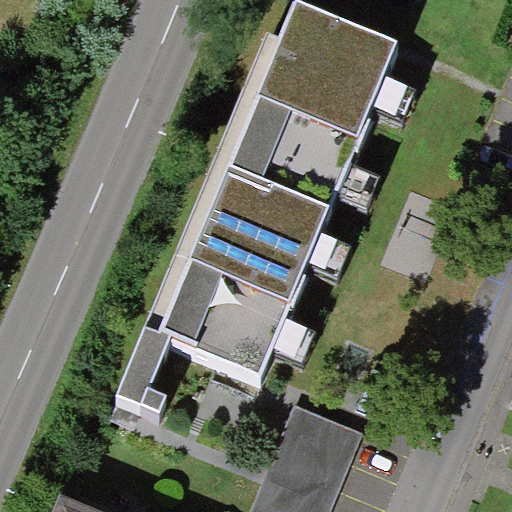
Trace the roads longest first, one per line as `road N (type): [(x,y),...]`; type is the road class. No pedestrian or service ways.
road 1 (secondary): [(175,0),(0,414)]
road 2 (residential): [(511,279),(414,511)]
